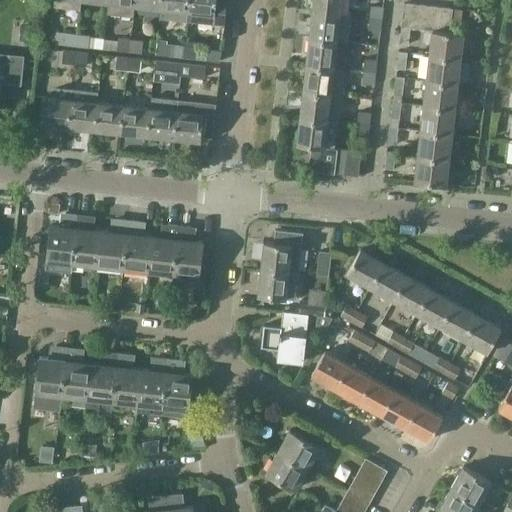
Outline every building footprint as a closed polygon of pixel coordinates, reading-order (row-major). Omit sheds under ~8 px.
[(134,0),(108,0),(108,1),(106,13),(133,16),(134,4),(134,0)] [(188,0),(161,0),(161,7),(160,18),(187,20),(188,0)] [(216,0),(188,0),(187,20),(214,23),(216,0)] [(314,0),(313,10),(340,14),(341,0),(314,0)] [(415,27),(418,4),(405,2),(402,26),(411,27),(415,27)] [(426,29),(429,5),(418,4),(415,27),(426,29)] [(370,17),(382,19),(384,6),(372,5),(370,17)] [(433,29),(438,29),(440,7),(429,5),(426,29),(433,30),(433,29)] [(450,31),(453,8),(440,7),(438,29),(450,31)] [(313,10),(310,37),(348,41),(351,15),(340,14),(313,10)] [(381,31),(382,19),(370,17),(369,29),(381,31)] [(409,44),(411,27),(402,26),(400,43),(409,44)] [(461,58),(464,33),(450,31),(438,29),(433,29),(433,30),(430,54),(461,58)] [(76,44),(78,33),(66,32),(65,43),(76,44)] [(89,34),(78,33),(76,44),(88,45),(89,34)] [(129,50),(131,39),(119,37),(118,48),(129,50)] [(307,64),(345,68),(348,41),(310,37),(307,64)] [(142,40),(131,39),(129,50),(141,51),(142,40)] [(183,56),(184,45),(173,43),(171,55),(183,56)] [(208,47),(184,45),(183,56),(206,58),(208,47)] [(74,63),(76,51),(65,50),(64,62),(74,63)] [(87,52),(76,51),(74,63),(86,64),(87,52)] [(405,69),(407,52),(399,51),(397,68),(405,69)] [(0,86),(1,81),(21,83),(24,56),(0,53),(0,86)] [(458,83),(461,58),(430,54),(427,80),(458,83)] [(127,69),(129,57),(117,56),(116,68),(127,69)] [(129,57),(127,69),(139,70),(140,58),(129,57)] [(366,59),(364,70),(376,72),(378,60),(366,59)] [(181,75),(182,63),(171,61),(170,73),(181,75)] [(205,66),(182,63),(181,75),(204,77),(205,66)] [(307,64),(304,90),(342,95),(345,68),(307,64)] [(363,82),(375,83),(376,72),(364,70),(363,82)] [(402,94),(404,77),(396,76),(394,93),(402,94)] [(455,108),(458,83),(427,80),(424,105),(455,108)] [(67,125),(71,88),(58,86),(56,96),(43,95),(40,122),(67,125)] [(98,91),(71,88),(67,125),(94,128),(97,101),(98,91)] [(304,90),(301,116),(337,121),(339,121),(342,95),(304,90)] [(174,137),(177,100),(151,96),(150,106),(147,134),(174,137)] [(177,100),(174,137),(200,140),(201,133),(211,134),(214,104),(177,100)] [(121,131),(124,104),(97,101),(94,128),(121,131)] [(399,119),(401,103),(393,102),(391,118),(399,119)] [(147,134),(150,106),(124,104),(121,131),(147,134)] [(452,133),(455,108),(424,105),(421,130),(452,133)] [(359,112),(358,123),(370,125),(371,113),(359,112)] [(297,143),(313,145),(325,146),(334,147),(337,121),(301,116),(297,143)] [(369,136),(370,125),(358,123),(357,134),(369,136)] [(396,144),(398,127),(390,126),(387,143),(396,144)] [(449,158),(452,133),(421,130),(418,155),(449,158)] [(322,171),(325,146),(313,145),(310,169),(322,171)] [(338,148),(334,147),(325,146),(322,171),(335,172),(338,148)] [(348,149),(338,148),(335,172),(346,174),(348,149)] [(361,151),(348,149),(346,174),(358,175),(361,151)] [(395,152),(387,151),(385,168),(393,170),(395,152)] [(446,184),(449,158),(418,155),(415,180),(446,184)] [(73,260),(79,214),(67,213),(65,226),(50,224),(46,259),(61,260),(61,259),(73,260)] [(84,263),(98,265),(102,230),(89,228),(91,216),(79,214),(73,260),(85,262),(84,263)] [(124,266),(129,220),(117,219),(116,232),(102,230),(98,265),(112,266),(112,265),(124,266)] [(136,269),(149,271),(153,236),(139,234),(141,222),(129,220),(124,266),(136,268),(136,269)] [(175,272),(180,226),(168,225),(166,237),(153,236),(149,271),(162,272),(162,270),(175,272)] [(180,226),(175,272),(186,273),(186,275),(200,276),(204,241),(190,240),(191,227),(180,226)] [(265,241),(262,269),(292,272),(294,258),(290,258),(291,243),(265,241)] [(348,273),(369,285),(383,261),(361,249),(348,273)] [(316,274),(329,276),(332,252),(319,250),(316,274)] [(369,285),(391,297),(404,273),(383,261),(369,285)] [(296,299),(299,272),(292,272),(262,269),(259,295),(296,299)] [(391,297),(415,310),(429,287),(404,273),(391,297)] [(415,310),(440,324),(453,300),(429,287),(415,310)] [(300,312),(325,315),(326,302),(301,300),(300,312)] [(440,324),(465,338),(478,314),(453,300),(440,324)] [(353,321),(358,310),(348,305),(342,316),(353,321)] [(278,358),(304,361),(308,313),(283,310),(281,326),(264,324),(262,347),(279,348),(278,358)] [(358,310),(353,321),(363,327),(369,316),(358,310)] [(465,338),(487,351),(501,327),(478,314),(465,338)] [(358,345),(364,335),(353,328),(347,338),(358,345)] [(389,341),(398,346),(404,336),(394,331),(389,341)] [(368,351),(374,341),(364,335),(358,345),(368,351)] [(404,336),(398,346),(410,353),(414,342),(404,336)] [(511,344),(507,342),(498,358),(511,365),(511,344)] [(62,392),(68,347),(55,345),(54,358),(39,356),(34,407),(60,410),(62,392)] [(79,348),(68,347),(62,392),(74,394),(72,405),(86,407),(92,362),(78,361),(79,348)] [(334,386),(348,362),(326,350),(312,374),(334,386)] [(104,364),(92,362),(86,407),(100,409),(101,397),(113,398),(118,352),(105,351),(104,364)] [(138,403),(142,368),(128,366),(130,354),(118,352),(113,398),(125,400),(125,401),(138,403)] [(396,366),(407,372),(413,362),(402,356),(396,366)] [(445,372),(450,362),(440,356),(434,366),(445,372)] [(163,404),(169,358),(156,357),(155,369),(142,368),(138,403),(152,404),(152,403),(163,404)] [(189,409),(193,374),(179,372),(180,360),(169,358),(163,404),(174,405),(174,407),(189,409)] [(357,399),(370,374),(348,362),(334,386),(357,399)] [(413,362),(407,372),(417,378),(423,368),(413,362)] [(455,378),(461,368),(450,362),(445,372),(455,378)] [(382,413),(395,388),(370,374),(357,399),(382,413)] [(453,397),(458,387),(448,381),(442,391),(453,397)] [(511,414),(511,383),(499,408),(511,414)] [(405,426),(419,402),(395,388),(382,413),(405,426)] [(405,426),(429,439),(443,415),(419,402),(405,426)] [(325,449),(290,429),(278,450),(307,467),(314,454),(321,458),(325,449)] [(96,446),(84,445),(83,457),(96,458),(96,446)] [(296,488),(307,467),(278,450),(266,472),(296,488)] [(360,469),(381,480),(386,470),(365,458),(360,469)] [(479,503),(491,481),(463,465),(451,488),(479,503)] [(354,479),(375,491),(380,480),(360,469),(354,479)] [(348,489),(369,501),(375,491),(354,479),(348,489)] [(446,511),(474,511),(479,503),(451,488),(440,508),(446,511)] [(363,511),(369,501),(348,490),(342,500),(363,511)] [(203,511),(203,504),(179,506),(177,492),(165,494),(167,511),(203,511)] [(511,511),(511,492),(510,492),(499,511),(511,511)] [(167,511),(165,494),(154,495),(155,509),(141,510),(141,511),(167,511)] [(141,511),(141,510),(129,511),(127,498),(115,500),(115,511),(141,511)] [(115,511),(115,500),(103,501),(103,511),(115,511)] [(340,511),(362,511),(363,511),(342,500),(337,510),(340,511)] [(340,511),(337,510),(325,503),(320,511),(340,511)]
